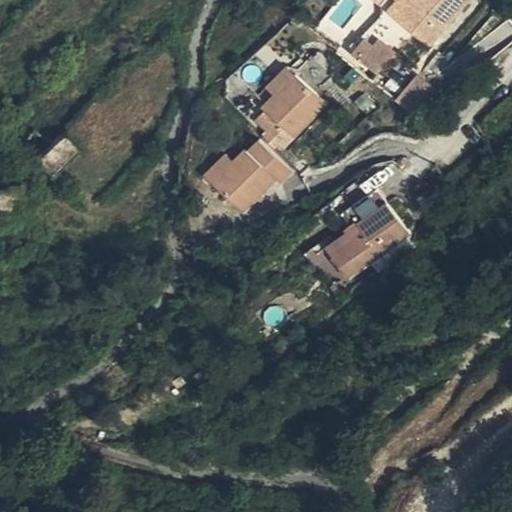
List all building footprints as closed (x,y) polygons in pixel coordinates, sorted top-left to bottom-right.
[(408,0),(402,7),(430,34),(464,0),(408,0)] [(353,32),(362,41),(360,43),(377,60),(397,40),(380,23),(373,30),(365,21),(353,32)] [(277,80),(300,59),(292,51),(270,71),(277,80)] [(330,92),(300,59),(277,80),(264,92),(267,96),(292,119),(295,123),(330,92)] [(414,65),(391,88),(417,106),(441,86),(414,65)] [(281,129),(292,119),(267,96),(259,105),(269,116),(281,129)] [(55,146),(60,143),(78,124),(65,108),(43,131),(50,138),(55,146)] [(273,136),(281,129),(269,116),(260,125),(273,136)] [(294,157),(273,136),(260,125),(251,135),(247,131),(234,143),(211,164),(243,197),(278,164),(283,168),(294,157)] [(205,158),(211,164),(234,143),(228,136),(205,158)] [(18,153),(0,158),(0,234),(3,245),(50,255),(46,236),(18,153)] [(357,223),(330,240),(347,264),(409,224),(379,177),(343,199),(357,223)]
